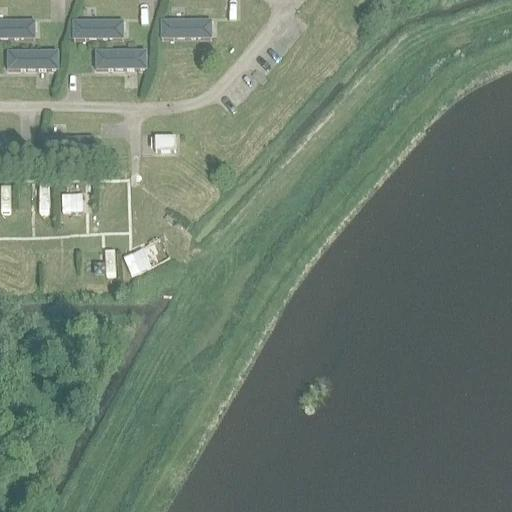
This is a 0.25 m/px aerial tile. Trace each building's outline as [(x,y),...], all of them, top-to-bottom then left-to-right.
[(0,43),(36,43),(36,25),(0,24),(0,43)] [(161,43),(212,43),(212,24),(161,25),(161,43)] [(73,43),(124,44),(124,25),(73,25),(73,43)] [(8,74),(59,73),(59,55),(8,55),(8,74)] [(96,74),(147,74),(147,55),(96,55),(96,74)] [(174,140),(155,141),(156,154),(175,154),(174,140)] [(93,141),(42,142),(43,160),(94,160),(93,141)] [(67,289),(67,271),(48,271),(48,288),(67,289)]
